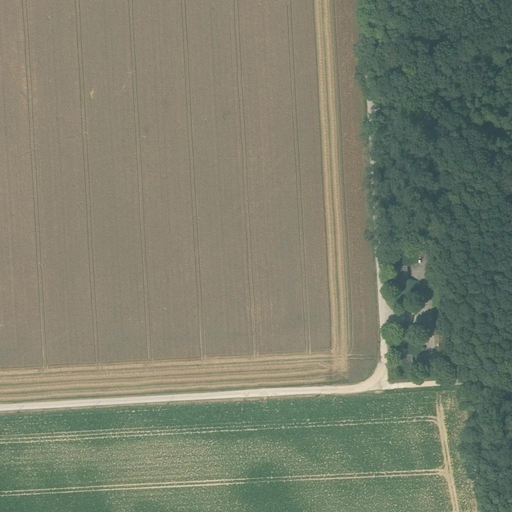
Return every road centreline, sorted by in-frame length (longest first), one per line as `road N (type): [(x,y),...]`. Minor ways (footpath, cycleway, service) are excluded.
road 1 (track): [(373,384),(0,409)]
road 2 (track): [(370,108),(381,318),(373,384)]
road 3 (track): [(370,108),(401,106),(511,21)]
road 4 (track): [(373,384),(466,382),(511,398)]
